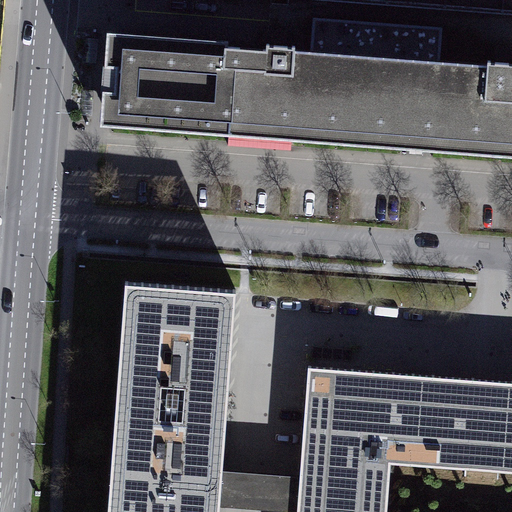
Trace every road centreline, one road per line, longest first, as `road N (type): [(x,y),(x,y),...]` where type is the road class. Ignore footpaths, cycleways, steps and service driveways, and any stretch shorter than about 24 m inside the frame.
road 1 (residential): [(511,254),(27,217)]
road 2 (primary): [(27,217),(7,511)]
road 3 (unknown): [(487,352),(261,340)]
road 4 (primary): [(45,0),(27,217)]
